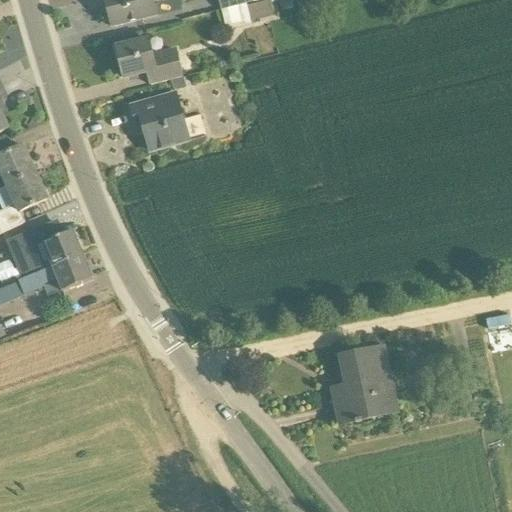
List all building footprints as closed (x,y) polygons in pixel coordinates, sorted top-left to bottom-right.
[(104,0),(112,29),(156,18),(152,3),(163,0),(104,0)] [(245,5),(268,0),(218,0),(221,11),(245,5)] [(245,5),(221,11),(226,30),(251,25),(250,23),(268,19),(267,14),(272,13),(269,1),(246,7),(245,5)] [(153,60),(148,41),(117,49),(124,80),(147,75),(150,87),(181,80),(174,54),(153,60)] [(173,92),(185,89),(183,79),(181,80),(170,82),(173,92)] [(189,143),(176,97),(132,109),(137,128),(143,126),(151,153),(189,143)] [(0,134),(9,131),(0,112),(0,102),(2,102),(0,98),(0,134)] [(0,172),(7,188),(35,175),(22,148),(0,157),(0,172)] [(0,235),(2,234),(2,236),(26,225),(20,214),(47,202),(35,175),(7,188),(15,207),(0,213),(0,235)] [(27,281),(83,257),(73,233),(62,238),(56,225),(12,243),(27,281)] [(44,294),(60,287),(62,294),(93,281),(83,257),(27,281),(19,284),(24,298),(43,290),(44,294)] [(9,304),(24,298),(19,284),(4,290),(9,304)] [(399,415),(393,384),(385,349),(340,359),(346,388),(332,391),(340,427),(399,415)]
